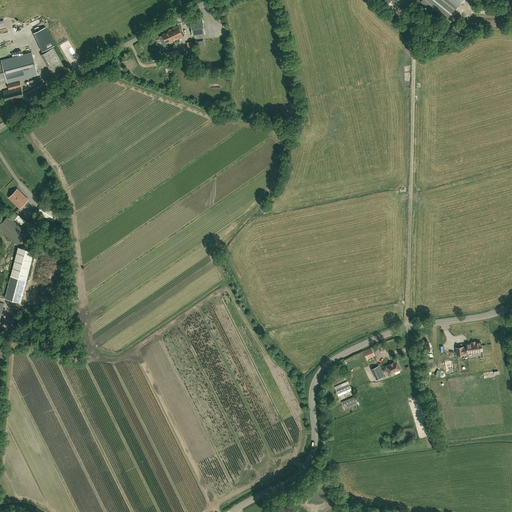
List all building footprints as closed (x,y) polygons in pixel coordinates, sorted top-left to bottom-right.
[(390,0),(404,11),(411,2),(407,0),(390,0)] [(421,0),(420,2),(444,22),(462,0),(421,0)] [(204,34),(202,18),(190,20),(193,36),(204,34)] [(162,34),(164,37),(160,39),(164,47),(168,45),(167,43),(173,40),(174,41),(183,36),(178,26),(169,30),(169,31),(162,34)] [(56,37),(59,42),(67,38),(64,32),(56,37)] [(225,65),(224,35),(210,36),(211,66),(225,65)] [(52,40),(40,46),(42,51),(54,46),(52,40)] [(67,72),(53,48),(42,54),(47,64),(55,78),(67,72)] [(179,49),(169,51),(170,59),(170,60),(180,58),(179,49)] [(38,74),(32,52),(1,60),(1,61),(0,61),(0,82),(6,81),(6,82),(38,74)] [(7,104),(25,99),(20,81),(8,85),(9,89),(3,91),(7,104)] [(34,99),(47,91),(42,82),(29,91),(34,99)] [(20,208),(28,200),(17,189),(9,197),(20,208)] [(53,223),(58,214),(42,205),(37,213),(53,223)] [(0,227),(17,244),(27,234),(8,215),(0,223),(0,227)] [(23,224),(24,225),(26,221),(18,215),(14,220),(22,225),(23,224)] [(18,247),(5,298),(20,302),(33,251),(18,247)] [(480,342),(466,344),(467,347),(463,348),(463,347),(456,348),(457,355),(464,354),(463,353),(482,351),(480,342)] [(371,347),(363,351),(367,359),(375,355),(371,347)] [(451,361),(445,362),(446,373),(450,373),(453,372),(452,369),(451,361)] [(400,369),(396,362),(393,363),(389,364),(390,365),(386,366),(389,374),(400,369)] [(379,365),(372,368),(377,379),(384,376),(379,365)] [(348,383),(336,388),(338,393),(350,388),(348,383)] [(354,397),(342,403),(344,408),(356,402),(354,397)]
